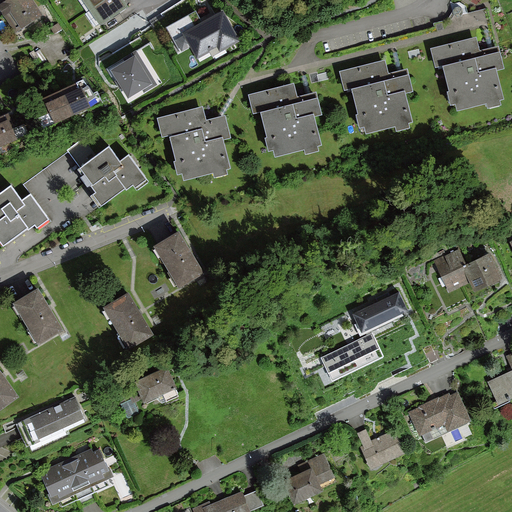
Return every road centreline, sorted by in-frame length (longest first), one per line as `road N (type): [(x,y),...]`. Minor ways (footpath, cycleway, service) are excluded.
road 1 (residential): [(133,511),(511,334)]
road 2 (residential): [(0,279),(171,210)]
road 3 (residential): [(428,0),(310,42)]
